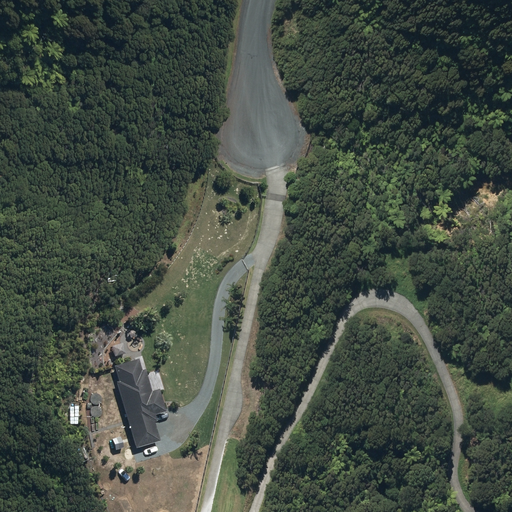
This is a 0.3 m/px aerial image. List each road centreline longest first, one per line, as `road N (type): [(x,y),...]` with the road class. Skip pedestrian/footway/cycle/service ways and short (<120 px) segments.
road 1 (residential): [(471,511),(456,494),(455,406),(439,362),(406,308),(389,298),(352,305),(275,452),(253,511)]
road 2 (residential): [(204,511),(274,208),(259,125)]
road 3 (unclassified): [(259,125),(252,59),(258,0)]
